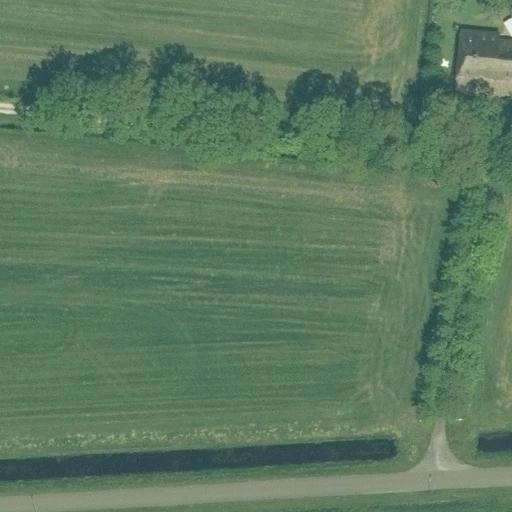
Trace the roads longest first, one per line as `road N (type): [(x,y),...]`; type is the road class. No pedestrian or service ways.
road 1 (track): [(511,164),(0,112)]
road 2 (unclassified): [(0,507),(435,482)]
road 3 (unclassified): [(435,482),(492,162)]
